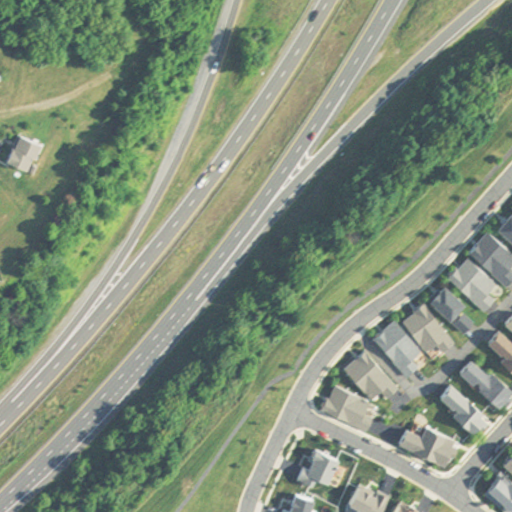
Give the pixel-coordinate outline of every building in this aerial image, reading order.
[(10,74),(0,71),(0,96),(5,97),(10,74)] [(34,174),(48,147),(27,136),(13,163),(34,174)] [(511,235),(511,208),(499,223),(511,235)] [(505,282),(511,275),(511,266),(510,264),(511,262),(511,250),(489,227),(469,246),(505,282)] [(483,308),(495,296),(489,289),(496,281),(468,252),(449,273),(483,308)] [(462,329),(473,318),(460,305),(465,299),(443,278),(428,294),(462,329)] [(452,340),(441,348),(436,341),(425,347),(402,315),(424,299),(452,340)] [(406,373),(419,362),(412,356),(420,347),(395,316),(373,334),(406,373)] [(511,367),(511,339),(498,327),(488,339),(502,353),(499,356),(511,367)] [(386,395),(398,384),(365,345),(344,365),(370,395),(379,387),(386,395)] [(497,404),(511,390),(494,374),(492,376),(472,357),(460,370),(497,404)] [(469,428),(484,412),(452,380),(440,394),(456,408),(453,412),(469,428)] [(366,428),(372,414),(360,409),(364,397),(335,382),(321,406),(366,428)] [(407,425),(398,441),(444,464),(455,436),(426,423),(422,431),(407,425)] [(297,474),(313,480),(316,472),(327,477),(335,456),(315,446),(309,464),(303,462),(297,474)] [(511,447),(502,458),(511,467),(511,447)] [(508,511),(511,511),(511,475),(503,468),(483,490),(508,511)] [(379,511),(390,490),(379,487),(378,490),(359,481),(350,500),(359,505),(355,511),(367,511),(369,510),(373,511),(379,511)] [(284,503),(281,511),(316,511),(318,507),(310,504),(314,492),(309,490),(295,487),(289,505),(284,503)] [(399,499),(391,511),(422,511),(415,507),(418,504),(409,500),(407,503),(399,499)]
